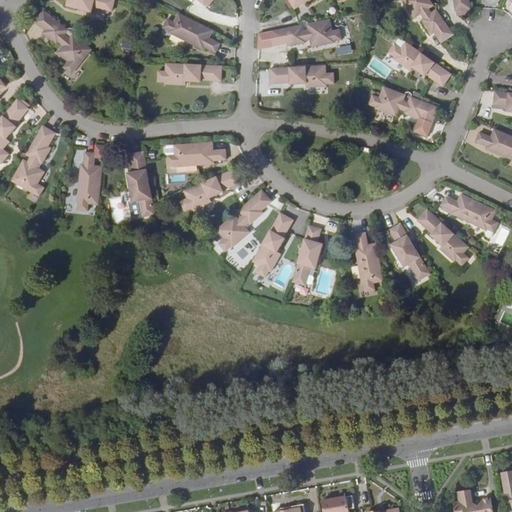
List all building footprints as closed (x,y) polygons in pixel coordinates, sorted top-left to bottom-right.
[(67,0),(75,2),(73,7),(83,10),(84,9),(88,10),(88,11),(98,14),(99,9),(113,12),(115,0),(67,0)] [(289,0),(295,9),(305,2),(307,6),(316,0),(289,0)] [(433,4),(429,0),(394,0),(393,1),(398,9),(405,5),(412,16),(419,12),(422,17),(421,19),(431,34),(434,32),(441,43),(453,34),(437,11),(436,9),(433,11),(429,6),(433,4)] [(470,7),(468,0),(453,0),(455,10),(470,7)] [(68,29),(44,10),(35,21),(45,29),(43,32),(57,44),(59,42),(63,45),(58,52),(68,61),(64,67),(72,74),(91,49),(74,35),(75,33),(75,31),(74,29),(73,28),(72,28),(70,28),(69,29),(68,29)] [(210,37),(213,30),(179,13),(174,22),(168,19),(163,28),(170,31),(168,33),(188,43),(189,41),(190,37),(195,39),(193,43),(204,49),(205,47),(216,52),(221,43),(210,37)] [(338,50),(331,19),(309,24),(307,24),(308,29),(303,30),(302,25),(300,26),(270,32),(273,47),(287,44),(287,47),(305,44),(304,41),(310,40),(312,48),(326,46),(327,53),(338,50)] [(397,45),(402,48),(407,42),(401,39),(397,45)] [(452,75),(407,42),(402,48),(397,45),(396,44),(390,53),(396,58),(394,59),(411,71),(413,68),(415,66),(418,68),(417,70),(426,77),(427,75),(444,87),(452,75)] [(223,66),(168,63),(167,72),(159,71),(159,81),(167,81),(166,84),(187,85),(187,82),(187,78),(191,78),(191,82),(202,82),(203,79),(222,81),(223,66)] [(326,65),(270,68),(271,83),(291,82),(291,84),(302,84),(302,81),(307,80),(307,83),(307,88),(327,86),(327,83),(335,83),(334,73),(327,73),(326,65)] [(404,94),(383,86),(371,115),(380,119),(383,112),(396,117),(399,110),(405,112),(404,114),(421,120),(416,132),(428,137),(434,123),(433,123),(434,122),(435,122),(440,108),(412,97),(411,97),(409,101),(404,99),(405,95),(404,94)] [(511,93),(495,91),(493,108),(507,109),(506,112),(511,113),(511,93)] [(22,98),(20,100),(29,108),(31,105),(22,98)] [(18,99),(0,121),(0,162),(4,166),(10,158),(4,153),(14,143),(10,139),(7,137),(11,133),(13,135),(25,121),(22,118),(30,109),(29,108),(20,100),(18,99)] [(24,160),(12,182),(39,197),(45,187),(38,184),(45,172),(37,167),(40,162),(42,164),(52,148),(49,146),(55,134),(43,127),(28,153),(27,155),(31,157),(28,162),(24,160)] [(511,136),(494,129),(492,137),(479,132),(476,141),(487,146),(487,147),(498,152),(500,149),(503,150),(502,154),(502,155),(511,159),(511,136)] [(214,143),(175,146),(176,156),(170,156),(169,156),(170,166),(177,166),(177,168),(199,166),(198,161),(202,161),(202,164),(215,163),(215,162),(227,161),(227,151),(214,152),(214,143)] [(89,203),(99,205),(103,166),(105,145),(97,145),(97,153),(87,152),(86,165),(84,165),(82,177),(86,177),(86,182),(82,181),(79,181),(77,202),(79,202),(79,210),(89,211),(89,203)] [(170,156),(176,156),(175,146),(169,147),(167,149),(168,154),(170,156)] [(82,163),(82,150),(73,150),(73,163),(82,163)] [(142,214),(155,212),(154,204),(151,190),(149,180),(145,154),(132,156),(135,175),(129,176),(131,187),(133,186),(134,191),(132,191),(134,202),(139,201),(142,214)] [(235,169),(184,191),(188,199),(182,202),(186,211),(192,208),(193,211),(211,203),(209,199),(208,197),(213,194),(214,197),(225,192),(224,190),(241,182),(235,169)] [(493,214),(497,206),(461,188),(458,196),(447,190),(443,200),(453,205),(453,206),(465,212),(466,208),(470,210),(468,214),(468,215),(487,224),(488,223),(494,226),(499,217),(493,214)] [(233,216),(216,231),(237,254),(245,247),(240,242),(250,233),(245,227),(249,223),(251,225),(265,213),(263,211),(273,201),(263,190),(240,209),(239,211),(242,214),(238,218),(235,215),(233,216)] [(463,253),(469,247),(427,208),(417,220),(432,233),(431,235),(439,243),(441,241),(443,243),(440,248),(455,262),(457,260),(462,265),(468,258),(463,253)] [(281,214),(253,262),(260,266),(256,273),(264,278),(268,271),(271,273),(281,255),(277,253),(274,252),(277,248),(280,249),(285,240),(283,238),(293,221),(281,214)] [(419,281),(431,274),(416,250),(412,242),(401,223),(390,230),(397,242),(392,246),(397,255),(399,254),(401,257),(399,258),(405,267),(410,265),(419,281)] [(301,256),(294,281),(307,284),(311,266),(317,268),(320,257),(319,256),(319,253),(321,253),(324,243),(318,241),(322,229),(309,225),(303,247),(301,256)] [(374,282),(383,281),(376,242),(369,243),(367,231),(356,233),(358,245),(357,246),(359,259),(363,258),(363,262),(358,263),(362,284),(364,284),(365,291),(375,289),(374,282)] [(511,471),(500,474),(504,496),(509,495),(511,511),(511,471)] [(492,511),(490,499),(471,502),(469,490),(458,492),(460,502),(453,503),(455,511),(492,511)] [(348,511),(349,511),(354,509),(352,497),(322,502),(323,511),(348,511)]
